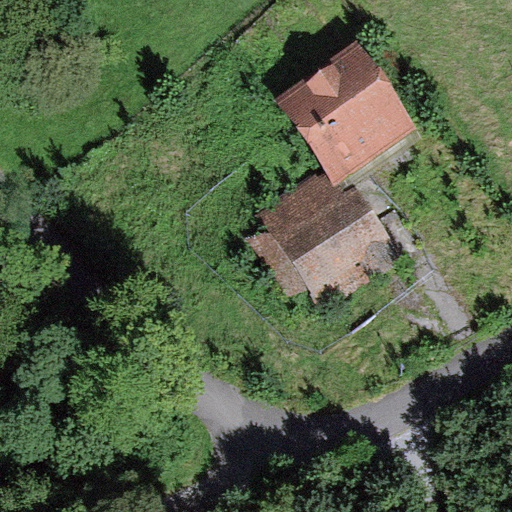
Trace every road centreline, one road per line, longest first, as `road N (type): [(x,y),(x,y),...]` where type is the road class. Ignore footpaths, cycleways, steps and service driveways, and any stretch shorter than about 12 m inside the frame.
road 1 (residential): [(0,227),(193,416),(349,460),(511,366)]
road 2 (track): [(269,437),(156,511)]
